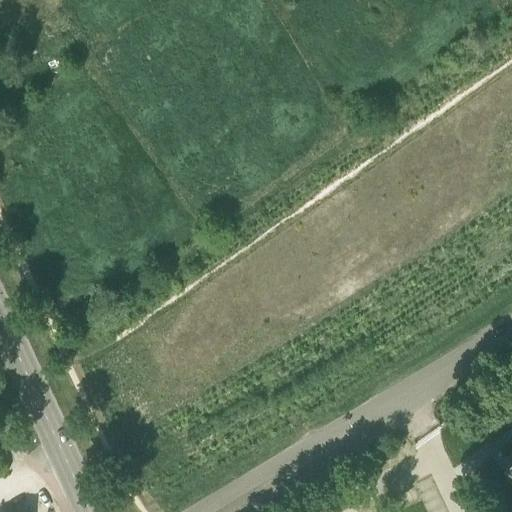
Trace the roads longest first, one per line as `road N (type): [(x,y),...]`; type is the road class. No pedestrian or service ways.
road 1 (unclassified): [(408,402),(316,441),(200,511)]
road 2 (secondary): [(88,511),(0,319)]
road 3 (unclassified): [(260,511),(408,402)]
road 4 (unclassified): [(408,402),(511,328)]
